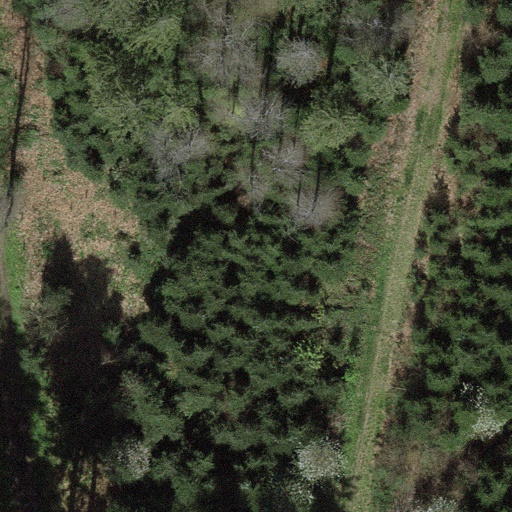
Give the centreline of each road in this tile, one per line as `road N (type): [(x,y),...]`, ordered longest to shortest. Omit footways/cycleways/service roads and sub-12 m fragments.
road 1 (track): [(29,511),(0,334)]
road 2 (track): [(397,511),(511,412)]
